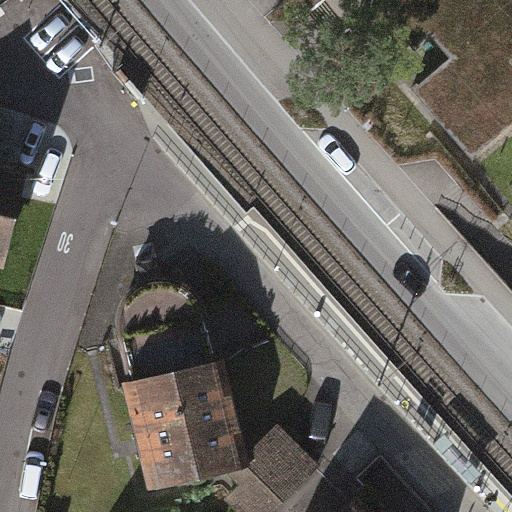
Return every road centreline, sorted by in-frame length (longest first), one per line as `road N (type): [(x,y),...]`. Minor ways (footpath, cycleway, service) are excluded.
road 1 (residential): [(460,511),(117,152),(82,205),(9,511)]
road 2 (unclassified): [(165,0),(511,383)]
